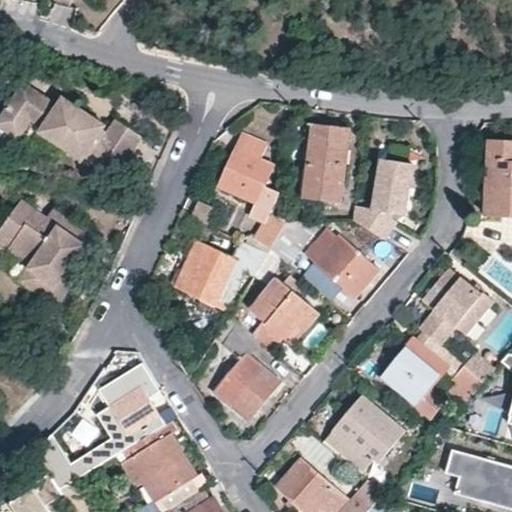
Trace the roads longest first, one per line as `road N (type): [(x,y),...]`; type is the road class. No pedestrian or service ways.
road 1 (residential): [(236,478),(447,229),(452,109)]
road 2 (residential): [(112,320),(219,79)]
road 3 (residential): [(452,109),(219,79)]
road 4 (residential): [(236,478),(142,335),(112,320)]
road 5 (residential): [(0,456),(66,392),(112,320)]
road 6 (residential): [(117,55),(0,21)]
